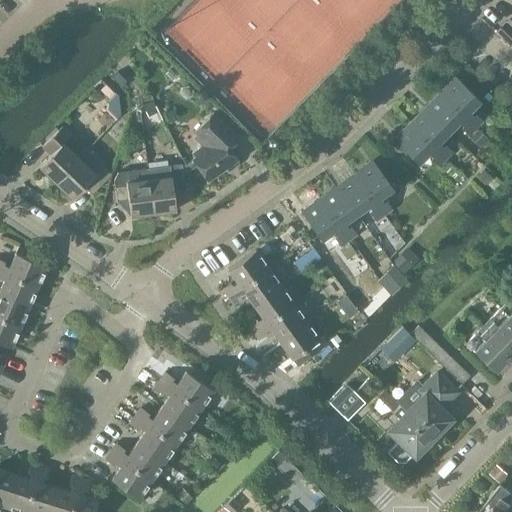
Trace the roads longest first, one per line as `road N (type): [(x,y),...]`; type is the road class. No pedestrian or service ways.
road 1 (residential): [(144,294),(166,261),(307,158),(471,0)]
road 2 (residential): [(397,511),(275,392),(144,294)]
road 3 (residential): [(6,436),(72,455),(135,360),(133,346),(116,333)]
road 4 (residential): [(116,333),(81,304),(56,307),(6,436)]
road 5 (residential): [(144,294),(0,195)]
road 6 (residential): [(420,511),(511,420)]
